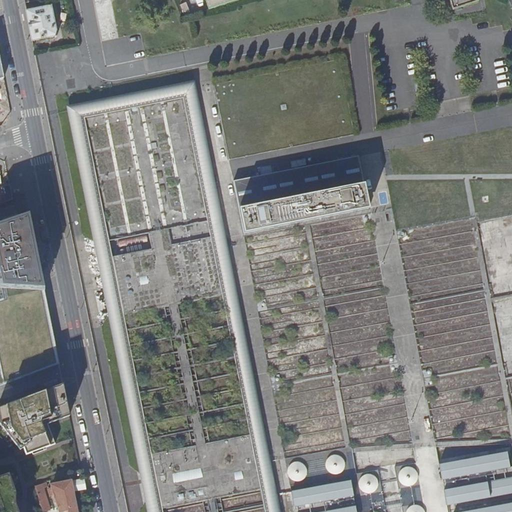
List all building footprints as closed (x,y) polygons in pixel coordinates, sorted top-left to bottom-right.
[(207,0),(210,9),(237,0),(207,0)] [(449,0),(452,9),(477,1),(476,0),(449,0)] [(25,10),(31,40),(57,36),(51,5),(25,10)] [(340,60),(214,85),(229,160),(355,135),(340,60)] [(273,511),(188,89),(70,112),(150,511),(273,511)] [(243,234),(367,209),(358,161),(233,184),(243,234)] [(29,213),(0,223),(0,385),(59,364),(29,213)] [(511,325),(502,326),(504,348),(511,347),(511,325)] [(26,454),(55,443),(47,423),(69,415),(63,384),(0,407),(0,423),(20,449),(22,447),(26,454)] [(508,451),(440,465),(444,481),(511,467),(508,451)] [(346,455),(328,454),(327,469),(344,470),(346,455)] [(294,479),(310,472),(304,459),(288,466),(294,479)] [(76,511),(73,492),(86,489),(82,469),(73,472),(76,482),(71,483),(71,482),(52,486),(52,488),(48,490),(50,497),(55,495),(60,511),(76,511)] [(0,511),(19,511),(18,509),(19,496),(11,477),(0,481),(0,511)] [(511,477),(446,490),(449,507),(511,494),(511,477)] [(292,493),(294,508),(354,497),(351,482),(292,493)] [(47,500),(42,483),(34,486),(39,502),(47,500)]
